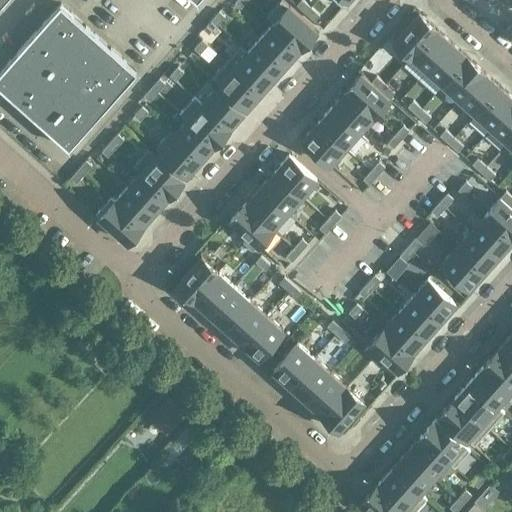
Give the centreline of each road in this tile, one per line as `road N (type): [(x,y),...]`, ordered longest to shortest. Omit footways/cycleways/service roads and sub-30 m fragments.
road 1 (residential): [(135,279),(345,472),(511,284)]
road 2 (residential): [(387,0),(135,279)]
road 3 (residential): [(135,279),(0,155)]
